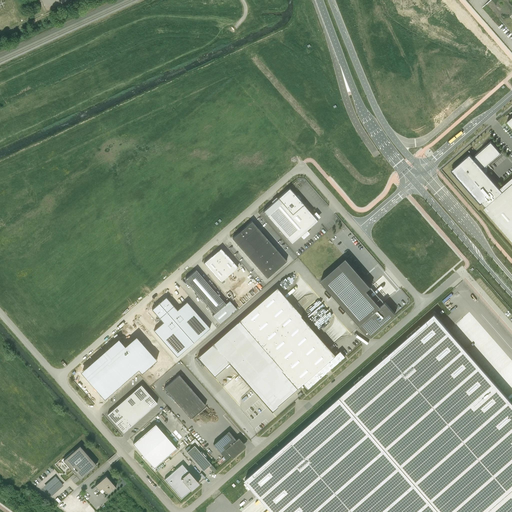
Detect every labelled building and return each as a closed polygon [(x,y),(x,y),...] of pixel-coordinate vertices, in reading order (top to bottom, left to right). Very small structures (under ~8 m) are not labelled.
[(511,0),(490,0),(489,1),(482,8),(487,4),(500,19),(503,23),(511,33),(511,0)] [(463,163),(454,171),(485,207),(484,208),(511,240),(511,116),(507,121),(511,127),(511,183),(502,192),(485,172),(486,171),(486,168),(485,167),(501,153),(491,142),(473,158),(469,154),(462,161),(463,163)] [(292,243),(318,220),(303,204),(304,204),(289,188),(278,197),(278,198),(263,211),(292,243)] [(286,260),(252,221),(232,238),(267,278),(286,260)] [(213,256),(212,255),(204,263),(220,282),(238,267),(227,254),(226,255),(221,249),(213,256)] [(346,258),(321,280),(359,324),(359,325),(369,336),(395,313),(385,302),(381,306),(367,290),(371,286),(346,258)] [(196,269),(185,279),(214,313),(212,315),(220,324),(237,309),(229,300),(226,303),(196,269)] [(239,320),(197,357),(214,375),(229,362),(272,411),(298,388),(304,383),(309,388),(345,357),(340,351),(336,355),(277,287),(239,320)] [(177,356),(210,328),(187,301),(178,309),(166,296),(152,309),(163,322),(154,330),(170,349),(177,356)] [(339,396),(245,479),(274,511),(511,511),(511,402),(434,313),(339,396)] [(129,326),(77,372),(103,402),(152,359),(155,362),(170,349),(154,330),(152,328),(140,338),(129,326)] [(164,388),(177,403),(192,389),(179,374),(164,388)] [(141,384),(107,414),(123,432),(157,403),(141,384)] [(133,443),(134,444),(145,456),(144,456),(154,467),(177,447),(155,423),(133,443)] [(237,440),(228,431),(213,444),(226,459),(231,455),(232,456),(244,445),(238,439),(237,440)] [(80,445),(63,459),(75,473),(78,476),(80,478),(80,479),(97,465),(97,464),(95,462),(80,445)] [(211,464),(194,445),(187,452),(203,470),(209,466),(214,471),(216,469),(211,464)] [(182,464),(164,479),(181,498),(191,489),(191,490),(199,483),(189,471),(182,464)] [(106,475),(95,485),(105,496),(116,487),(106,475)]
